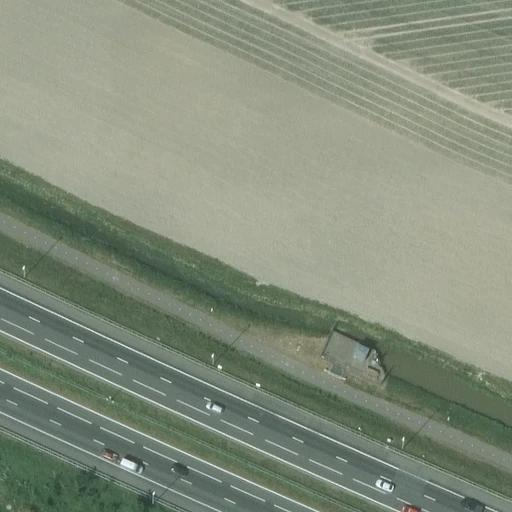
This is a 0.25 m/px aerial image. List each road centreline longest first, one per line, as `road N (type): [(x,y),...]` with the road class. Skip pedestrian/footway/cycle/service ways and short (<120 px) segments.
road 1 (motorway): [(458,511),(0,304)]
road 2 (motorway): [(0,398),(251,511)]
